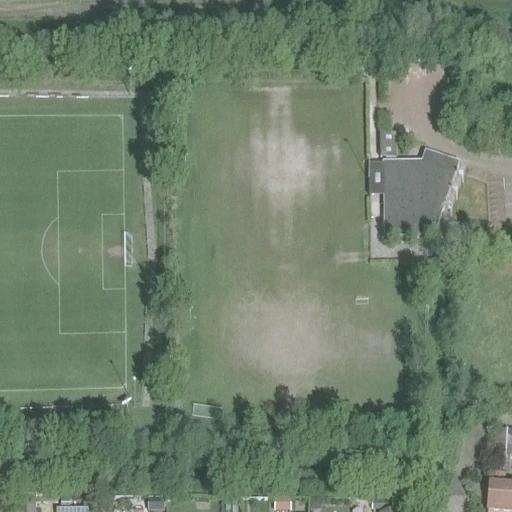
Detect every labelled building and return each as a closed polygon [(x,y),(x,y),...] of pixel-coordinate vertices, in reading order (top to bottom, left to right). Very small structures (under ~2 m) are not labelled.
[(395,132),(379,133),(380,157),(396,156),(395,132)] [(420,163),(383,164),(385,238),(423,237),(423,229),(437,229),(459,163),(424,151),(420,163)] [(511,438),(492,437),(491,458),(511,460),(511,456),(511,438)] [(487,511),(511,511),(511,489),(502,489),(503,479),(490,477),(487,511)] [(164,511),(164,500),(147,500),(147,511),(164,511)] [(289,511),(290,500),(274,500),(273,511),(289,511)] [(60,501),(60,510),(70,510),(70,501),(60,501)] [(237,511),(238,501),(225,501),(224,511),(237,511)] [(369,502),(369,510),(390,511),(390,502),(369,502)]
